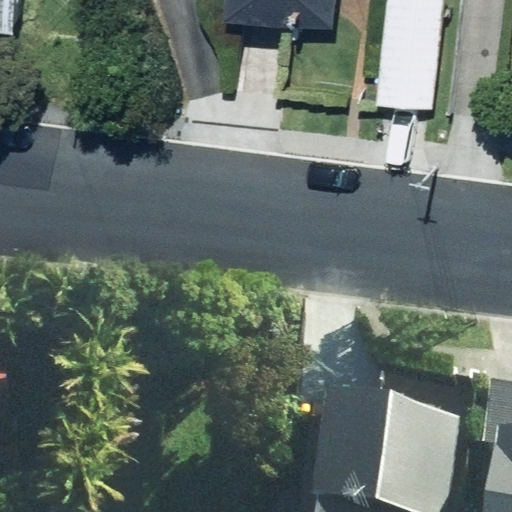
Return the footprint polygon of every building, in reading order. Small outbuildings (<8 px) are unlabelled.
[(0,0),(0,9),(36,14),(37,0),(0,0)] [(238,0),(238,6),(349,16),(350,0),(238,0)] [(443,105),(453,0),(400,0),(390,99),(443,105)] [(29,483),(30,362),(0,361),(0,511),(0,482),(29,483)] [(511,511),(511,386),(496,384),(487,453),(500,454),(492,511),(511,511)] [(464,511),(472,428),(328,414),(318,511),(464,511)]
